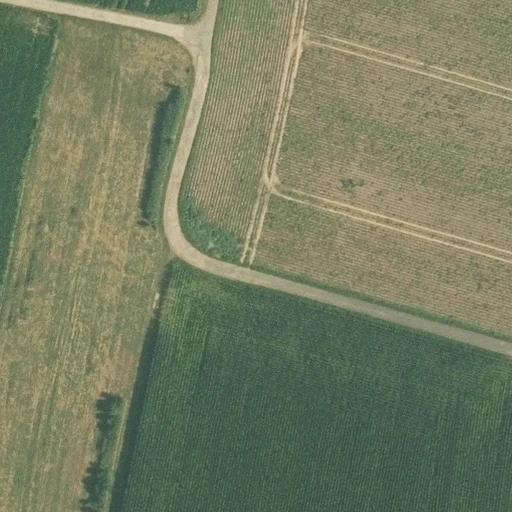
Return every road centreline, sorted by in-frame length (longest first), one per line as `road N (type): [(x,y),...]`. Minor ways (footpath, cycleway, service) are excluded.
road 1 (track): [(170,238),(191,255),(511,351)]
road 2 (track): [(170,238),(115,511)]
road 3 (track): [(0,0),(207,39)]
road 4 (track): [(207,39),(170,238)]
